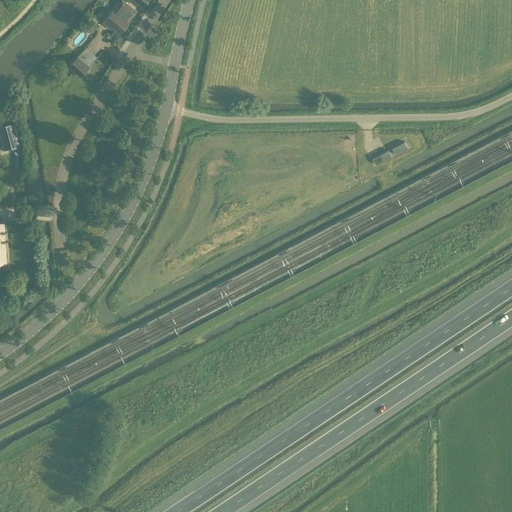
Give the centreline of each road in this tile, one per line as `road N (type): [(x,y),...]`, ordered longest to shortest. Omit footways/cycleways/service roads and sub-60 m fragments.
road 1 (motorway): [(511,287),(177,511)]
road 2 (unclassified): [(511,95),(453,116),(241,120),(165,108)]
road 3 (motorway): [(222,511),(511,317)]
road 4 (tertiary): [(165,108),(147,167),(96,261),(0,354)]
road 5 (residential): [(60,249),(63,169),(130,53)]
